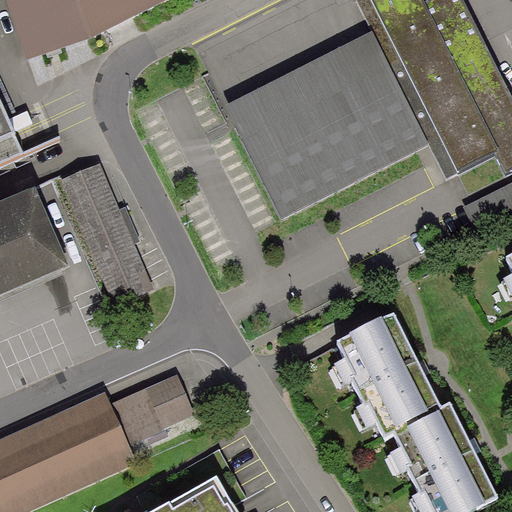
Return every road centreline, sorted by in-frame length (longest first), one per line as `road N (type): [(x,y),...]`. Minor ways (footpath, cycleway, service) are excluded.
road 1 (residential): [(239,0),(120,58),(104,78),(102,107),(207,315)]
road 2 (residential): [(335,511),(207,315)]
road 3 (residential): [(207,315),(0,403)]
